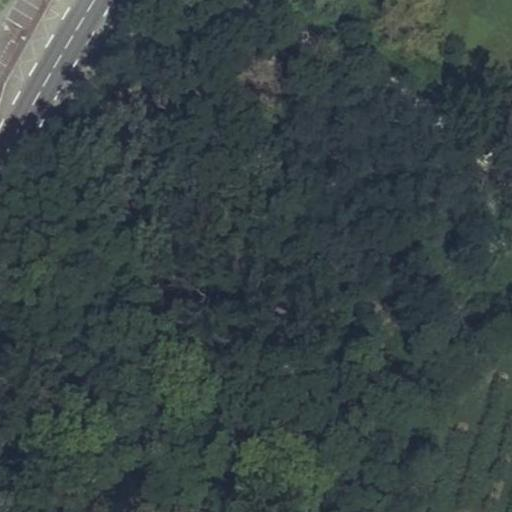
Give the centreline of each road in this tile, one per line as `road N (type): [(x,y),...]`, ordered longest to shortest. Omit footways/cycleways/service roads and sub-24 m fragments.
road 1 (unclassified): [(511,191),(210,0)]
road 2 (tertiary): [(0,170),(93,0)]
